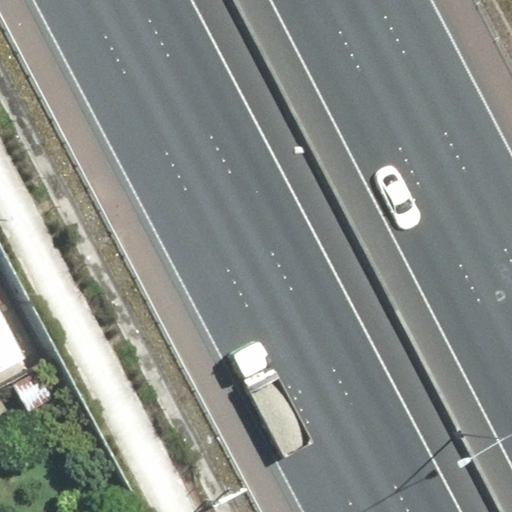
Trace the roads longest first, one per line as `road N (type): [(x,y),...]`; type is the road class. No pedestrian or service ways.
road 1 (motorway): [(388,511),(121,0)]
road 2 (motorway): [(344,0),(511,322)]
